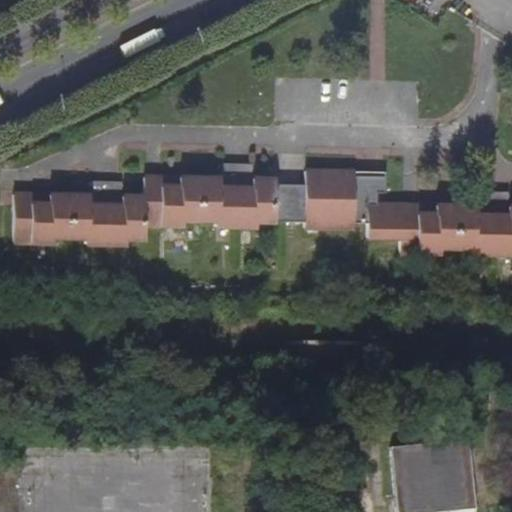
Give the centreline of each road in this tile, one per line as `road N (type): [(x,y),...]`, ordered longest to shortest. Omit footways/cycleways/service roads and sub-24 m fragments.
road 1 (secondary): [(0,102),(200,0)]
road 2 (secondary): [(111,0),(0,55)]
